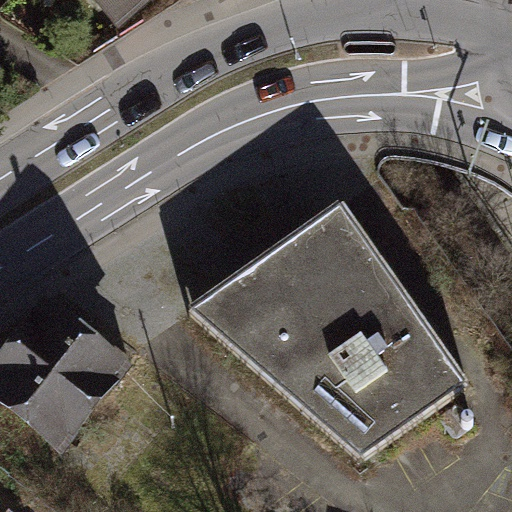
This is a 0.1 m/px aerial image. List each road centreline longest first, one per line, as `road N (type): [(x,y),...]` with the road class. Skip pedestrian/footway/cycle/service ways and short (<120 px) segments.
road 1 (secondary): [(511,68),(397,21),(344,17),(283,29),(166,73),(0,179)]
road 2 (secondary): [(0,268),(154,169),(276,110),(328,97),(443,93),(511,68)]
